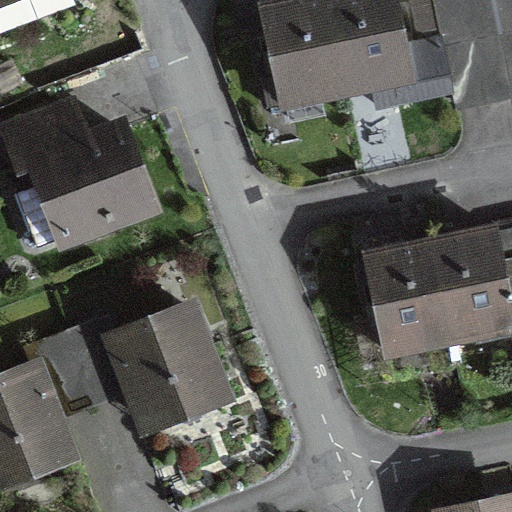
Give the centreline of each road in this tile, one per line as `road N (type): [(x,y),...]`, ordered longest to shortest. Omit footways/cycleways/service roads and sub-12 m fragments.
road 1 (residential): [(344,480),(245,218)]
road 2 (residential): [(245,218),(511,167)]
road 3 (residential): [(245,218),(155,0)]
road 4 (residential): [(344,480),(511,443)]
